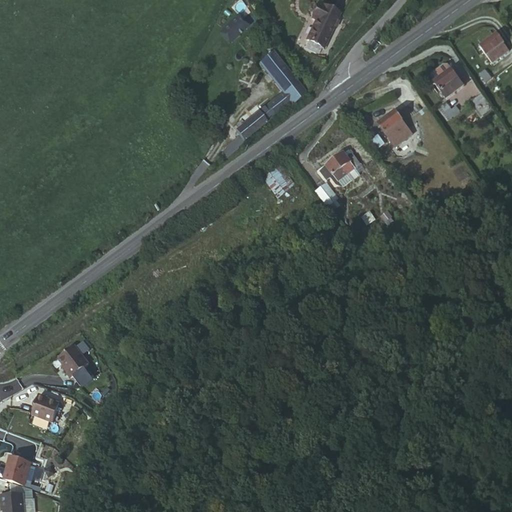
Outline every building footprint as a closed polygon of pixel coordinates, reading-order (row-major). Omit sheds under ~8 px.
[(347,19),(325,9),(317,25),(320,27),(312,45),(331,54),(347,19)] [(256,33),(246,22),(225,41),(235,53),(256,33)] [(511,55),(505,45),(489,58),(499,72),(511,62),(511,55)] [(297,113),(312,100),(279,59),(265,71),(288,101),(295,110),(297,113)] [(484,85),(493,78),(487,71),(478,78),(484,85)] [(455,110),(471,97),(460,80),(456,76),(452,76),(441,85),(440,88),(443,93),(455,110)] [(394,81),(386,87),(394,98),(402,92),(394,81)] [(489,99),(478,107),(488,122),(500,114),(489,99)] [(248,149),(295,110),(288,101),(240,139),(244,145),(248,149)] [(388,134),(398,147),(408,140),(415,135),(416,134),(405,121),(388,134)] [(408,140),(413,147),(419,142),(415,135),(408,140)] [(408,140),(398,147),(403,154),(413,147),(408,140)] [(388,143),(378,150),(383,156),(392,148),(388,143)] [(248,149),(244,145),(238,149),(240,151),(243,155),(248,150),(248,149)] [(244,156),(243,155),(240,151),(226,162),(230,167),(244,156)] [(370,159),(365,163),(378,178),(383,173),(370,159)] [(277,197),(295,184),(280,162),(261,175),(277,197)] [(333,188),(337,186),(340,183),(345,190),(355,183),(358,188),(360,191),(368,184),(364,177),(369,174),(363,165),(356,169),(352,162),(327,179),(333,188)] [(340,183),(337,186),(342,193),(345,190),(340,183)] [(349,195),(358,188),(355,183),(345,190),(349,195)] [(327,186),(319,192),(333,209),(342,203),(327,186)] [(361,216),(366,225),(375,220),(370,211),(361,216)] [(82,354),(67,367),(72,374),(76,378),(74,380),(79,386),(81,384),(90,395),(101,386),(93,375),(96,372),(82,354)] [(68,414),(48,407),(41,426),(62,433),(68,414)] [(15,475),(10,489),(29,495),(30,491),(35,492),(40,476),(35,474),(36,471),(15,465),(12,474),(15,475)]
